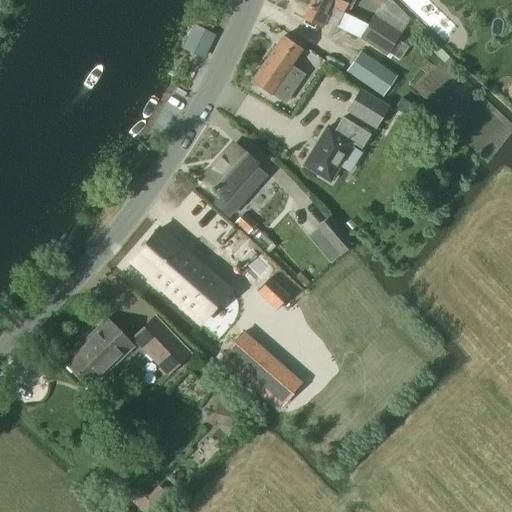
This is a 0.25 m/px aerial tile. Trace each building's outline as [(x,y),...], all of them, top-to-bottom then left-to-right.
[(351,7),(352,6),(338,0),(296,0),(295,2),(309,8),(304,19),(322,28),(327,16),(324,14),(328,7),(343,14),(347,5),(351,7)] [(337,27),(359,38),(367,25),(343,14),(337,27)] [(401,34),(374,16),(359,38),(386,56),(401,34)] [(215,36),(194,27),(183,49),(204,58),(215,36)] [(290,66),(301,50),(282,37),(268,56),(288,70),(290,66)] [(292,80),(298,71),(290,66),(288,70),(268,56),(251,81),(277,99),(290,97),(295,90),(292,80)] [(374,128),(387,108),(360,91),(347,111),(374,128)] [(401,98),(394,109),(406,117),(413,106),(401,98)] [(370,133),(342,116),(333,129),(327,126),(303,165),(328,180),(352,142),(360,148),(370,133)] [(202,180),(222,198),(215,206),(226,217),(247,193),(237,184),(254,164),(233,145),(202,180)] [(234,224),(248,236),(258,224),(244,212),(234,224)] [(331,216),(315,228),(338,257),(355,243),(331,216)] [(231,290),(160,229),(130,263),(201,325),(231,290)] [(302,289),(309,282),(300,273),(293,280),(302,289)] [(254,290),(274,310),(287,297),(267,277),(254,290)] [(132,338),(167,373),(189,352),(154,317),(132,338)] [(133,347),(106,320),(64,361),(91,389),(133,347)] [(237,340),(223,356),(268,396),(283,380),(237,340)] [(217,405),(212,424),(231,428),(235,409),(217,405)]
